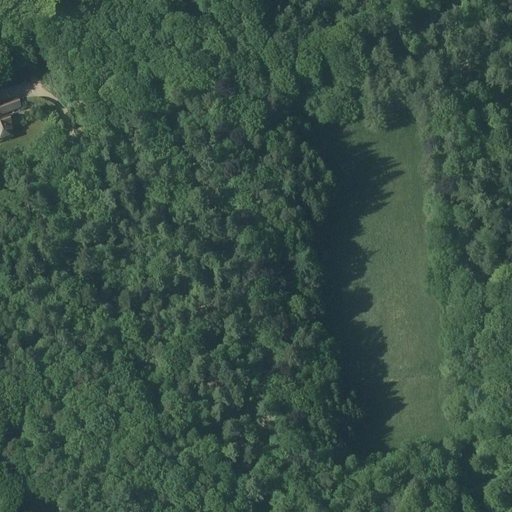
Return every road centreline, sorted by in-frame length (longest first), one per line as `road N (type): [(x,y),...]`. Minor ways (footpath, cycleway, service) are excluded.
road 1 (track): [(299,511),(270,321),(189,0)]
road 2 (track): [(465,0),(428,23),(196,110)]
road 3 (track): [(0,176),(196,110)]
